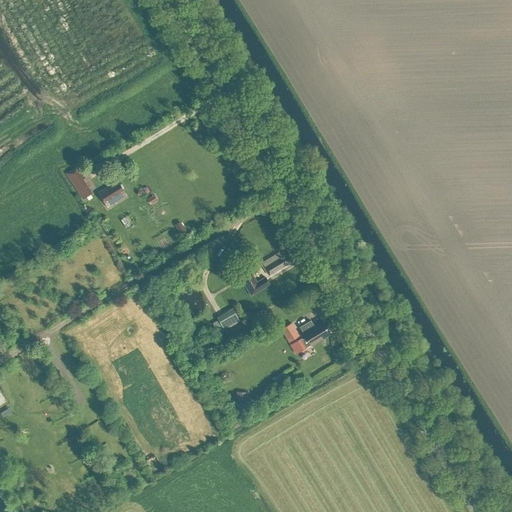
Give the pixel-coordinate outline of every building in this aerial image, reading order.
[(75,167),(66,173),(82,198),(91,192),(82,178),(84,177),(79,169),(77,171),(75,167)] [(108,207),(127,194),(123,189),(124,187),(121,183),(119,183),(116,178),(109,182),(110,184),(102,189),(103,191),(99,193),(108,207)] [(154,194),(147,198),(150,204),(157,200),(154,194)] [(186,230),(180,220),(174,224),(180,233),(186,230)] [(269,275),(286,264),(279,252),(262,263),(269,275)] [(265,276),(256,282),(251,276),(242,281),(251,295),(269,283),(265,276)] [(235,308),(217,319),(223,330),(242,318),(235,308)] [(328,334),(321,322),(313,327),(309,321),(299,328),(305,338),(300,341),(300,339),(291,345),(295,353),(305,348),(309,345),(310,346),(328,334)] [(289,341),(300,334),(292,322),(281,329),(289,341)] [(8,369),(2,373),(8,383),(14,379),(8,369)] [(271,378),(276,387),(288,381),(283,371),(271,378)] [(247,405),(248,392),(236,391),(236,404),(247,405)]
